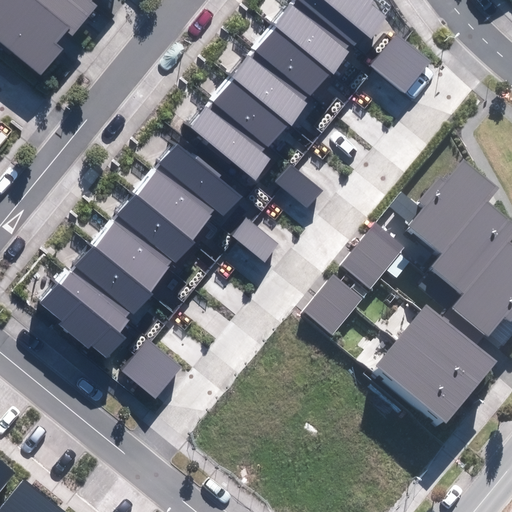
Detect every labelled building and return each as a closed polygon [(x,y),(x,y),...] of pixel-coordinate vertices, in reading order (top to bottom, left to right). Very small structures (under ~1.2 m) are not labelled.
[(0,0),(0,41),(42,74),(63,48),(57,44),(68,30),(75,36),(99,5),(94,1),(95,0),(0,0)] [(351,44),(354,46),(364,33),(372,39),(389,18),(372,3),(374,0),(373,0),(295,0),(292,5),(290,4),(274,24),(277,27),(252,58),(248,55),(231,76),(233,78),(208,109),(205,106),(189,127),(256,180),(273,159),(265,152),(287,124),(290,126),(308,104),(305,101),(310,96),(312,97),(349,51),(347,49),(351,44)] [(370,65),(406,94),(431,62),(396,34),(370,65)] [(204,224),(207,226),(217,213),(225,219),(242,198),(225,184),(227,181),(198,157),(195,160),(173,142),(156,163),(160,166),(145,185),(143,184),(127,205),(130,207),(105,238),(101,235),(84,257),(86,258),(61,289),(58,287),(42,307),(109,360),(126,339),(118,332),(140,304),(143,306),(161,284),(158,282),(163,276),(165,278),(203,231),(200,229),(204,224)] [(275,181),(307,208),(322,190),(289,163),(275,181)] [(439,324),(471,349),(479,340),(483,343),(500,322),(505,326),(511,317),(511,252),(504,246),(511,236),(511,230),(484,208),(496,193),(460,165),(442,187),(435,182),(415,207),(398,194),(385,211),(407,228),(404,232),(438,258),(427,272),(460,298),(439,324)] [(232,236),(265,263),(280,245),(247,218),(232,236)] [(394,254),(369,234),(354,252),(379,272),(394,254)] [(379,272),(354,252),(340,270),(365,290),(379,272)] [(357,302),(332,281),(317,299),(342,320),(357,302)] [(342,320),(317,299),(302,317),(328,338),(342,320)] [(423,311),(397,343),(468,398),(493,366),(471,349),(439,324),(423,311)] [(121,371),(156,400),(182,369),(148,340),(121,371)] [(397,343),(372,374),(443,430),(468,398),(397,343)] [(0,494),(16,475),(0,462),(0,494)] [(0,509),(0,511),(63,511),(25,480),(0,509)]
